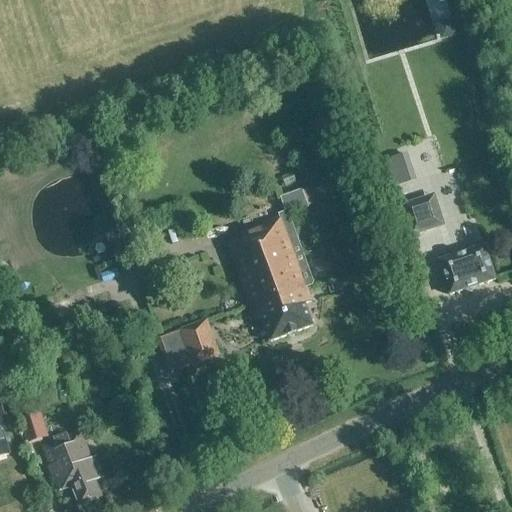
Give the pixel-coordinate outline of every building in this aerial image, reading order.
[(443,171),(468,172),(468,158),(446,157),(447,134),(423,133),(421,162),(443,163),(443,171)] [(384,159),(389,173),(411,166),(407,152),(384,159)] [(276,217),(277,220),(251,230),(291,335),(312,327),(304,305),(312,303),(307,289),(310,288),(311,284),(288,218),(307,210),(307,209),(313,206),(307,191),(300,193),(300,191),(279,199),(284,214),(276,217)] [(411,237),(438,228),(428,198),(401,207),(411,237)] [(291,335),(251,230),(240,234),(242,240),(226,246),(253,318),(260,316),(270,343),(291,335)] [(438,262),(449,296),(495,281),(483,247),(438,262)] [(81,321),(101,313),(95,294),(72,302),(49,310),(53,321),(56,330),(81,321)] [(176,333),(189,369),(218,358),(205,322),(176,333)] [(47,348),(52,361),(59,359),(54,349),(56,348),(57,349),(62,347),(60,342),(47,348)] [(21,435),(28,454),(36,451),(35,448),(42,445),(39,438),(43,437),(36,418),(20,423),(23,434),(21,435)] [(0,458),(9,456),(0,424),(0,458)] [(93,481),(100,479),(94,463),(92,464),(79,434),(42,449),(59,490),(71,486),(79,506),(100,497),(93,481)]
